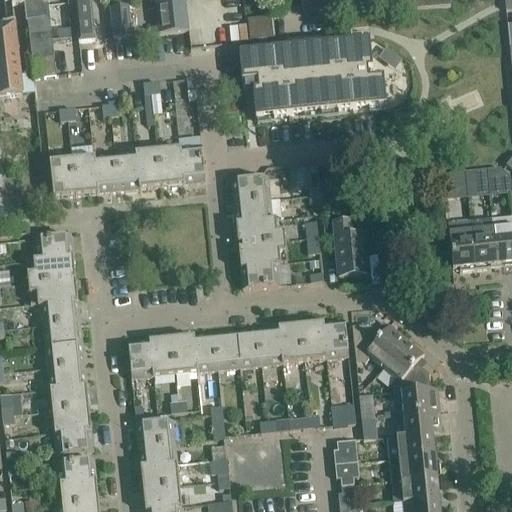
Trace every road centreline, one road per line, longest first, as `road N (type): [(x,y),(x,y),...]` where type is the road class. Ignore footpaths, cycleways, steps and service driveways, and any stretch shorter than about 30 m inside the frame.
road 1 (residential): [(101,324),(320,300),(383,301)]
road 2 (residential): [(122,511),(101,324)]
road 3 (residential): [(471,511),(456,359)]
